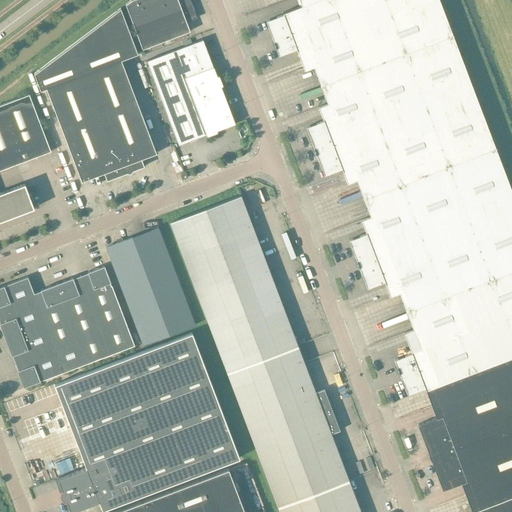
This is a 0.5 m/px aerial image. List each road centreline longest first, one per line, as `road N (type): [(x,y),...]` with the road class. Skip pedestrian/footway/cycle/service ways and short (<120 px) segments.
road 1 (unclassified): [(405,511),(272,157)]
road 2 (unclassified): [(0,262),(272,157)]
road 3 (unclassified): [(272,157),(214,0)]
